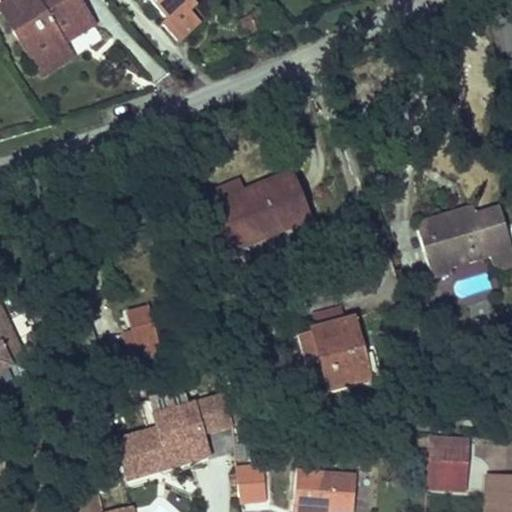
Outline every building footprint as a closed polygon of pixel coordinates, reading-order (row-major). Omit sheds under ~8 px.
[(118,28),(101,0),(67,0),(63,3),(60,0),(42,0),(23,11),(61,73),(81,59),(77,51),(90,44),(118,28)] [(169,0),(189,21),(210,0),(169,0)] [(77,51),(81,59),(61,73),(65,79),(97,60),(90,44),(77,51)] [(305,157),(256,178),(260,189),(236,201),(250,234),(325,200),(305,157)] [(253,169),(227,180),(236,201),(260,189),(256,178),(253,169)] [(478,207),(436,221),(449,269),(470,261),(475,274),(511,262),(511,210),(482,219),(478,207)] [(25,352),(46,343),(17,278),(0,286),(0,336),(0,337),(0,383),(9,379),(12,385),(35,375),(25,352)] [(156,332),(176,329),(168,294),(148,300),(156,332)] [(344,382),(387,369),(369,309),(326,324),(344,382)] [(238,426),(238,408),(238,393),(164,396),(164,403),(163,406),(130,408),(132,452),(173,451),(172,440),(212,440),(212,428),(238,426)] [(427,437),(425,492),(465,494),(468,439),(427,437)] [(255,457),(255,490),(285,487),(283,454),(255,457)] [(343,501),(369,503),(370,467),(317,462),(314,496),(307,497),(306,507),(342,510),(343,501)]
